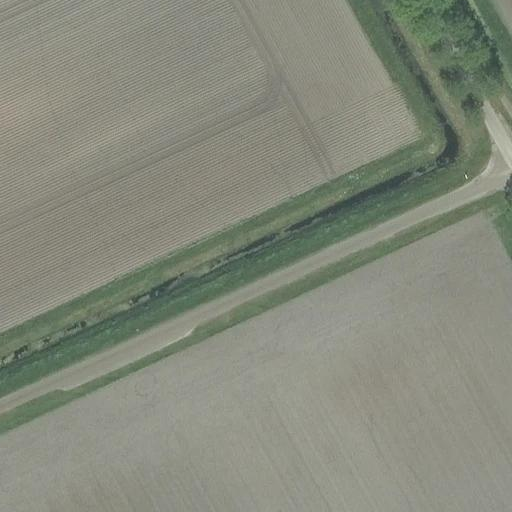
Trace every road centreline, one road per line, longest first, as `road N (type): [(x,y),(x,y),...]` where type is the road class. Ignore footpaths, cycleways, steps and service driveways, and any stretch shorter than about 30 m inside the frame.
road 1 (unclassified): [(0,407),(511,171)]
road 2 (unclassified): [(511,154),(430,0)]
